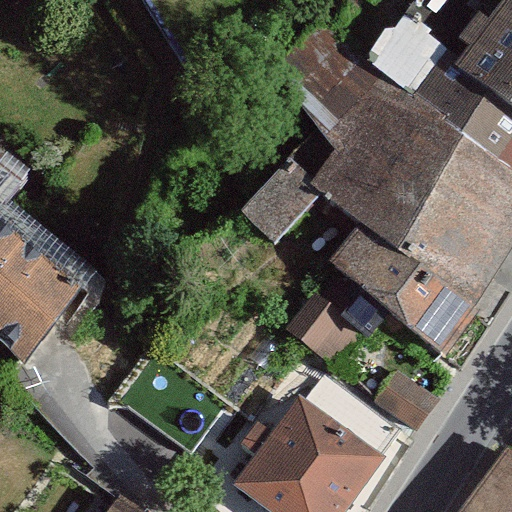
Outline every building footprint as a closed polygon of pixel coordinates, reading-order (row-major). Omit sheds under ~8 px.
[(135,0),(202,94),(353,0),(135,0)] [(432,370),(511,214),(511,0),(490,0),(479,14),(466,3),(427,49),(439,58),(406,98),(323,30),(263,102),(325,153),(303,178),(280,159),(226,223),(272,262),(314,211),(340,232),(306,272),(432,370)] [(0,358),(16,371),(75,292),(0,236),(0,358)] [(333,377),(359,341),(307,302),(280,338),(333,377)] [(410,435),(432,403),(392,377),(370,409),(410,435)] [(289,405),(222,496),(242,511),(345,511),(377,469),(289,405)] [(511,511),(511,473),(500,462),(463,511),(511,511)]
